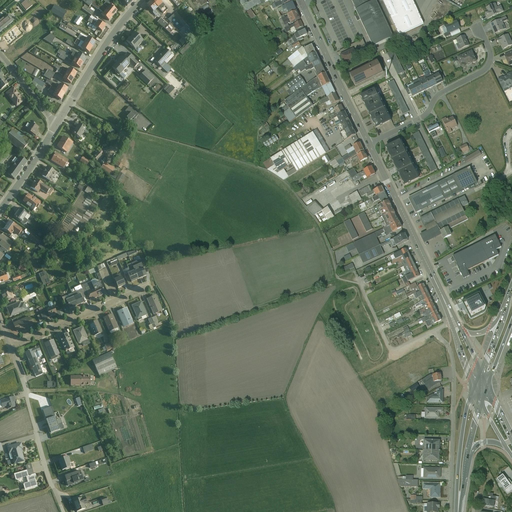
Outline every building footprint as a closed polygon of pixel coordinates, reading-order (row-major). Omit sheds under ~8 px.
[(30,12),(36,7),(30,0),(27,0),(24,3),(30,12)] [(161,11),(166,7),(158,0),(154,0),(152,2),(161,11)] [(208,0),(200,0),(210,12),(214,8),(208,0)] [(353,0),(351,1),(358,16),(355,17),(357,22),(360,21),(373,49),(425,25),(413,0),(353,0)] [(161,11),(152,2),(147,6),(156,16),(161,11)] [(288,16),(297,12),(293,3),(284,7),(288,16)] [(488,19),(503,13),(501,6),(497,8),(496,4),(487,8),(488,12),(486,13),(488,19)] [(113,18),(118,13),(111,6),(106,11),(113,18)] [(113,18),(106,11),(102,15),(109,22),(113,18)] [(288,16),(290,20),(299,16),(297,12),(288,16)] [(0,32),(12,22),(7,16),(0,21),(0,32)] [(187,28),(177,16),(171,21),(167,16),(161,21),(175,38),(187,28)] [(82,17),(77,24),(82,28),(88,21),(82,17)] [(103,33),(107,27),(91,17),(87,22),(103,33)] [(508,21),(506,17),(490,24),(495,35),(506,30),(503,23),(508,21)] [(295,32),(304,28),(301,22),(292,26),(295,32)] [(448,35),(461,30),(457,22),(444,27),(448,35)] [(66,25),(63,28),(79,38),(83,31),(77,27),(75,31),(66,25)] [(298,40),(308,35),(305,31),(295,36),(298,40)] [(182,42),(186,47),(182,51),(186,56),(194,49),(190,44),(198,37),(193,32),(182,42)] [(136,51),(144,42),(135,34),(127,42),(136,51)] [(504,50),(511,46),(511,42),(509,34),(497,39),(499,44),(501,44),(504,50)] [(56,45),(59,38),(52,35),(49,42),(56,45)] [(461,51),(470,47),(465,35),(456,39),(461,51)] [(93,48),(96,43),(88,39),(85,43),(93,48)] [(89,54),(93,48),(85,43),(81,49),(89,54)] [(304,50),(308,58),(317,54),(313,46),(304,50)] [(175,70),(171,65),(179,57),(171,50),(159,63),(171,74),(175,70)] [(346,66),(358,60),(353,50),(341,56),(346,66)] [(461,68),(475,62),(471,52),(457,58),(461,68)] [(133,70),(139,64),(128,53),(112,68),(120,77),(129,67),(133,70)] [(314,69),(323,65),(317,54),(308,58),(314,69)] [(83,64),(86,59),(79,55),(76,60),(83,64)] [(83,64),(76,60),(73,65),(80,69),(83,64)] [(355,87),(384,73),(377,62),(350,74),(355,87)] [(314,69),(318,79),(327,74),(323,65),(314,69)] [(272,68),(268,71),(272,77),(277,73),(272,68)] [(74,80),(77,75),(69,70),(66,75),(74,80)] [(0,71),(0,89),(1,91),(8,85),(3,78),(4,76),(0,71)] [(53,71),(48,77),(54,81),(59,75),(53,71)] [(142,78),(151,86),(158,79),(149,71),(142,78)] [(504,92),(511,88),(511,74),(511,73),(498,80),(504,92)] [(322,88),(331,84),(327,74),(318,79),(322,88)] [(445,83),(440,74),(434,77),(438,86),(445,83)] [(74,80),(66,75),(63,80),(71,85),(74,80)] [(432,88),(438,86),(434,77),(428,79),(432,88)] [(432,88),(428,79),(422,82),(426,91),(432,88)] [(397,98),(403,96),(396,82),(391,84),(397,98)] [(420,94),(426,91),(422,82),(416,85),(420,94)] [(322,88),(327,98),(336,94),(331,84),(322,88)] [(65,96),(68,90),(61,85),(57,90),(65,96)] [(173,85),(167,91),(176,99),(181,93),(173,85)] [(420,94),(416,85),(409,88),(413,97),(420,94)] [(16,108),(25,101),(14,87),(6,94),(16,108)] [(65,96),(57,90),(53,97),(61,102),(65,96)] [(364,105),(379,97),(376,90),(361,98),(364,105)] [(331,106),(340,101),(336,94),(327,98),(331,106)] [(383,103),(379,97),(364,105),(367,111),(383,103)] [(383,103),(367,111),(371,117),(386,109),(383,103)] [(330,112),(333,120),(344,112),(341,105),(330,112)] [(126,119),(130,123),(135,117),(132,114),(133,112),(129,108),(125,112),(129,116),(126,119)] [(389,116),(386,109),(371,117),(374,123),(389,116)] [(348,139),(356,136),(353,130),(344,112),(333,120),(341,136),(344,142),(348,139)] [(389,116),(374,123),(377,130),(392,122),(389,116)] [(447,132),(458,127),(453,117),(443,121),(447,132)] [(430,134),(441,129),(437,122),(426,127),(430,134)] [(26,131),(36,137),(40,129),(31,123),(26,131)] [(72,135),(80,139),(86,128),(76,123),(74,127),(76,128),(72,135)] [(316,130),(270,159),(279,174),(293,165),(297,172),(329,152),(316,130)] [(29,155),(35,146),(18,134),(12,142),(29,155)] [(56,148),(67,154),(73,143),(63,137),(56,148)] [(386,149),(390,156),(405,148),(401,142),(386,149)] [(358,154),(365,151),(361,144),(354,147),(358,154)] [(464,147),(467,156),(473,154),(471,145),(464,147)] [(393,162),(408,154),(405,148),(390,156),(393,162)] [(102,152),(96,157),(101,162),(106,157),(102,152)] [(483,152),(466,159),(468,164),(485,157),(483,152)] [(63,170),(69,162),(55,153),(50,161),(63,170)] [(358,157),(361,164),(369,160),(366,153),(358,157)] [(393,162),(396,168),(411,161),(408,154),(393,162)] [(15,180),(27,163),(19,157),(7,175),(15,180)] [(87,158),(84,162),(92,168),(95,163),(87,158)] [(363,169),(371,166),(369,160),(361,164),(363,169)] [(399,175),(414,167),(411,161),(396,168),(399,175)] [(430,164),(436,172),(440,168),(434,161),(430,164)] [(115,169),(104,163),(100,169),(110,176),(115,169)] [(53,184),(58,175),(47,167),(41,177),(53,184)] [(399,175),(402,181),(417,174),(414,167),(399,175)] [(368,180),(376,175),(372,168),(364,172),(368,180)] [(416,214),(478,183),(470,168),(408,199),(416,214)] [(125,173),(120,177),(125,182),(129,178),(125,173)] [(406,188),(421,180),(417,174),(402,181),(406,188)] [(47,195),(51,190),(36,179),(30,188),(38,194),(41,190),(47,195)] [(373,191),(376,198),(385,193),(382,187),(373,191)] [(353,197),(357,206),(366,202),(362,193),(353,197)] [(380,204),(389,200),(385,193),(376,198),(380,204)] [(35,211),(41,204),(28,195),(23,202),(35,211)] [(469,205),(465,197),(421,219),(427,232),(421,235),(425,244),(442,236),(444,241),(453,237),(449,230),(468,220),(462,208),(469,205)] [(383,212),(393,207),(390,201),(380,206),(383,212)] [(339,221),(334,209),(325,213),(321,203),(310,208),(317,223),(322,220),(324,225),(331,221),(333,224),(339,221)] [(383,212),(385,216),(395,212),(393,207),(383,212)] [(21,223),(28,215),(20,209),(14,217),(21,223)] [(388,222),(398,217),(395,212),(385,216),(388,222)] [(388,222),(390,227),(400,223),(398,217),(388,222)] [(18,236),(22,231),(11,222),(4,230),(11,236),(14,232),(18,236)] [(393,233),(403,229),(400,223),(390,227),(393,233)] [(383,230),(354,244),(363,264),(385,254),(377,239),(385,235),(383,230)] [(398,247),(409,241),(405,234),(394,240),(398,247)] [(0,245),(8,251),(13,244),(1,235),(0,236),(0,245)] [(33,239),(49,252),(52,248),(37,235),(33,239)] [(495,235),(452,256),(464,279),(467,277),(469,276),(467,271),(499,256),(497,251),(501,249),(495,235)] [(400,251),(403,256),(410,253),(407,247),(400,251)] [(131,255),(121,259),(123,263),(133,258),(131,255)] [(405,260),(407,265),(414,261),(412,256),(405,260)] [(139,279),(147,275),(141,263),(133,267),(139,279)] [(110,266),(102,267),(104,279),(109,279),(107,271),(110,270),(111,273),(110,266)] [(139,279),(133,267),(127,270),(132,282),(139,279)] [(414,279),(421,276),(418,270),(411,274),(414,279)] [(45,271),(39,274),(44,286),(50,283),(45,271)] [(0,282),(9,279),(6,272),(0,273),(0,282)] [(118,288),(126,285),(121,272),(113,276),(118,288)] [(367,281),(369,285),(371,284),(373,287),(379,285),(376,277),(367,281)] [(98,298),(105,294),(100,282),(92,285),(98,298)] [(417,286),(420,291),(427,288),(424,283),(417,286)] [(98,298),(92,285),(85,289),(91,301),(98,298)] [(5,302),(14,299),(10,287),(0,291),(5,302)] [(397,297),(409,291),(408,288),(396,293),(397,297)] [(422,296),(429,293),(427,288),(420,291),(422,296)] [(78,305),(85,302),(79,290),(72,293),(78,305)] [(39,293),(26,298),(27,302),(41,298),(39,293)] [(78,305),(72,293),(64,297),(70,309),(78,305)] [(154,314),(163,310),(156,295),(147,299),(154,314)] [(483,300),(465,309),(470,320),(484,313),(486,307),(483,300)] [(10,316),(27,310),(23,301),(7,307),(10,316)] [(137,319),(147,315),(141,301),(131,305),(137,319)] [(426,305),(429,310),(436,306),(433,302),(426,305)] [(50,318),(57,315),(54,306),(46,309),(50,318)] [(431,315),(438,311),(436,306),(429,310),(431,315)] [(124,327),(134,323),(127,307),(117,311),(124,327)] [(109,331),(118,328),(112,314),(103,318),(109,331)] [(435,323),(442,320),(440,315),(433,319),(435,323)] [(17,333),(33,325),(29,316),(13,324),(17,333)] [(421,321),(423,326),(432,321),(430,316),(421,321)] [(396,318),(384,325),(386,328),(398,321),(396,318)] [(93,335),(102,332),(97,320),(89,324),(93,335)] [(79,344),(88,340),(83,326),(73,330),(79,344)] [(404,339),(415,336),(412,327),(406,329),(407,333),(402,335),(404,339)] [(66,351),(75,348),(68,332),(59,336),(66,351)] [(48,359),(60,354),(53,339),(42,344),(48,359)] [(36,377),(43,374),(36,359),(42,356),(38,347),(25,353),(36,377)] [(117,369),(110,353),(92,360),(99,377),(117,369)] [(427,390),(442,383),(440,375),(429,376),(422,381),(427,390)] [(72,386),(91,385),(91,377),(71,377),(72,386)] [(427,404),(444,403),(443,390),(437,390),(437,396),(427,396),(427,404)] [(4,411),(18,407),(15,396),(1,400),(4,411)] [(443,412),(443,408),(426,408),(426,418),(439,418),(439,412),(443,412)] [(56,416),(46,420),(50,434),(64,429),(61,419),(57,420),(56,416)] [(424,439),(424,450),(441,450),(441,439),(424,439)] [(23,449),(21,442),(7,446),(9,453),(11,453),(14,464),(24,461),(21,450),(23,449)] [(72,459),(99,452),(97,446),(71,453),(72,459)] [(424,461),(440,461),(441,450),(424,450),(424,461)] [(62,470),(71,467),(68,456),(58,459),(62,470)] [(400,458),(396,459),(400,477),(405,476),(400,458)] [(423,477),(441,478),(441,468),(424,468),(423,477)] [(25,489),(37,486),(33,469),(14,474),(16,480),(22,479),(25,489)] [(68,486),(84,480),(80,470),(65,476),(68,486)] [(503,475),(497,480),(507,493),(511,489),(511,484),(509,480),(507,481),(503,475)] [(422,488),(422,481),(417,481),(417,477),(402,477),(403,488),(422,488)] [(430,498),(441,498),(441,483),(423,483),(423,490),(430,490),(430,498)] [(484,506),(496,508),(497,497),(486,495),(484,506)] [(73,501),(76,511),(78,511),(86,509),(84,505),(88,504),(85,497),(73,501)] [(109,507),(114,504),(109,497),(105,500),(109,507)] [(425,511),(440,511),(440,503),(426,504),(425,511)]
